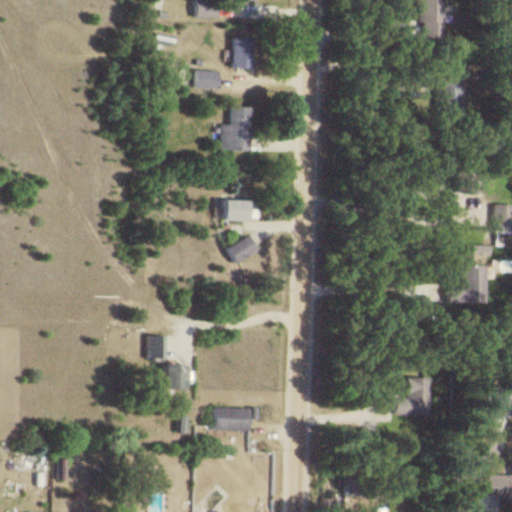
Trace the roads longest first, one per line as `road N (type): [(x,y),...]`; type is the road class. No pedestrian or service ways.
road 1 (residential): [(294,511),(307,0)]
road 2 (residential): [(298,317),(264,315),(236,326),(164,323)]
